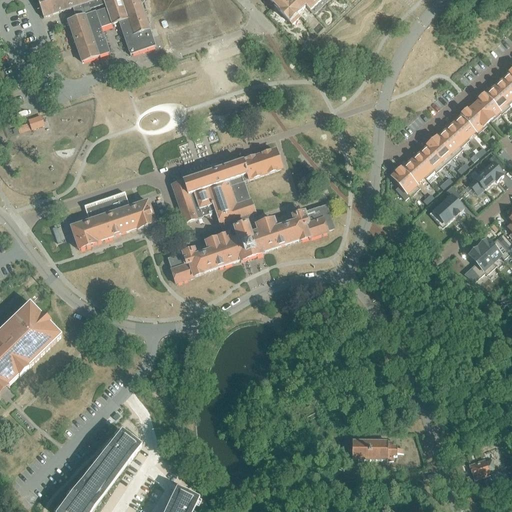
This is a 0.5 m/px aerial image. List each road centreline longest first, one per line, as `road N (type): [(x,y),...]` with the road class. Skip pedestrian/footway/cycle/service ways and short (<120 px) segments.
road 1 (residential): [(452,511),(412,377),(343,269)]
road 2 (residential): [(215,316),(155,329),(107,321),(63,292),(0,213)]
road 3 (residential): [(225,511),(194,471),(177,418),(186,364),(215,316)]
road 4 (residential): [(378,149),(396,151),(511,51)]
road 5 (residential): [(445,0),(398,58),(378,149)]
road 6 (residential): [(343,269),(267,289),(215,316)]
road 7 (residential): [(378,149),(360,241),(343,269)]
